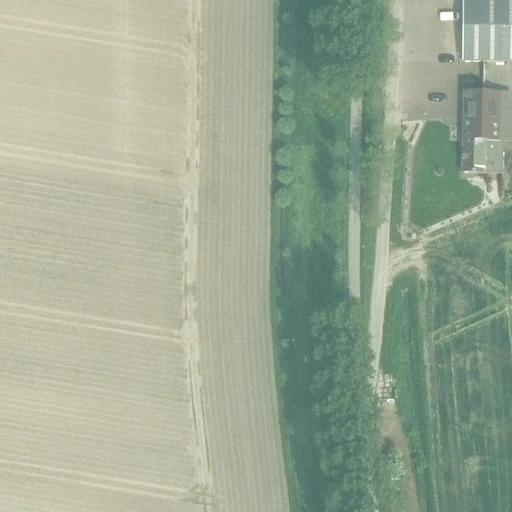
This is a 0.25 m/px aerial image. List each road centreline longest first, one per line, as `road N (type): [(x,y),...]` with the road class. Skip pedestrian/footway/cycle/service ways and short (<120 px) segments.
road 1 (unclassified): [(366,437),(392,0)]
road 2 (unclassified): [(357,0),(357,359),(366,437)]
